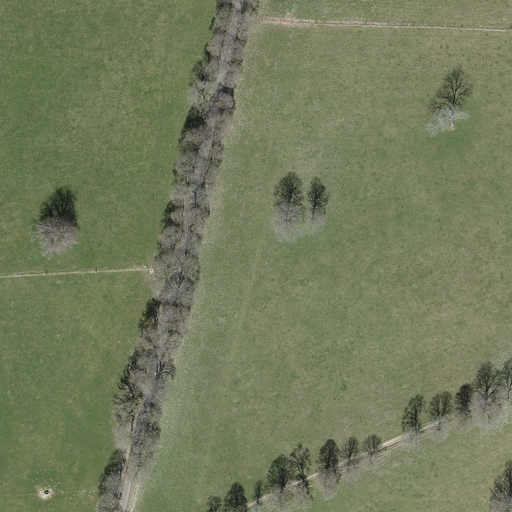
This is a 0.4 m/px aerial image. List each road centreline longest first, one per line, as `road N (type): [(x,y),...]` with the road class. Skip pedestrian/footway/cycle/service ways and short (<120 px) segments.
road 1 (unclassified): [(237,0),(121,511)]
road 2 (track): [(244,511),(511,394)]
